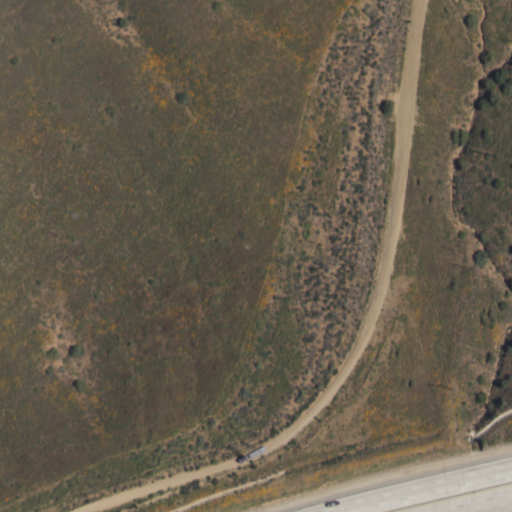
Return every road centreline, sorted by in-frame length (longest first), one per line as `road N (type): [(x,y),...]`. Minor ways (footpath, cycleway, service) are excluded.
road 1 (residential): [(96,511),(265,457),(327,409),(373,321),(425,0)]
road 2 (motorway): [(511,472),(346,511)]
